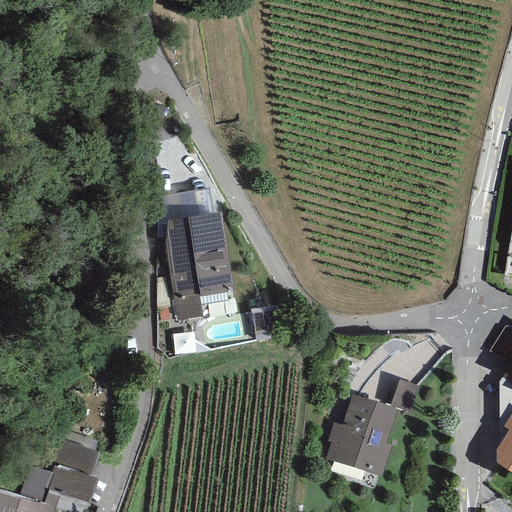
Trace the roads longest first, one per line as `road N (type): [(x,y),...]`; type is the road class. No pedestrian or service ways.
road 1 (unclassified): [(150,54),(132,93),(144,169),(150,383),(105,511)]
road 2 (unclassified): [(150,54),(314,314),(348,325),(464,315)]
road 3 (residential): [(511,78),(464,315)]
road 4 (residential): [(464,315),(467,511)]
